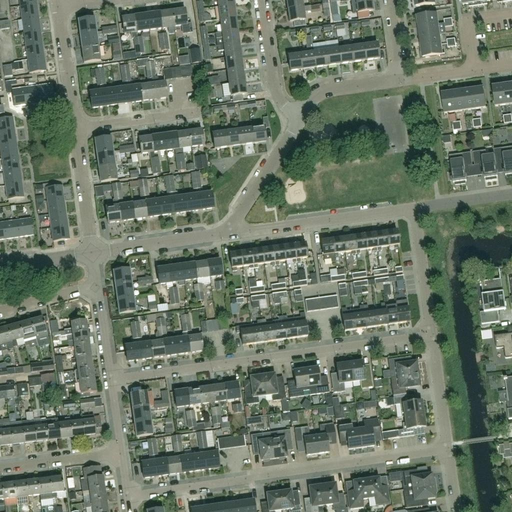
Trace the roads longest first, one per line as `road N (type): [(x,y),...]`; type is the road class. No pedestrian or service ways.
road 1 (residential): [(125,495),(447,449)]
road 2 (residential): [(109,379),(430,333)]
road 3 (residential): [(413,211),(235,233)]
road 4 (residential): [(91,254),(235,233)]
road 5 (residential): [(235,233),(233,223),(299,119)]
road 6 (residential): [(299,119),(277,98),(261,0)]
road 7 (residential): [(91,254),(73,128)]
road 8 (residential): [(430,333),(413,211)]
road 9 (residential): [(73,128),(56,8)]
